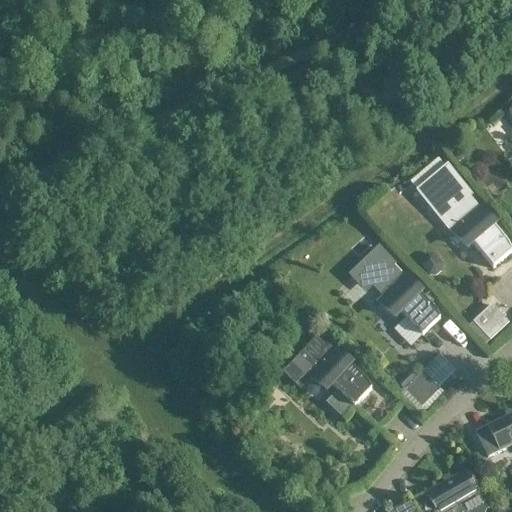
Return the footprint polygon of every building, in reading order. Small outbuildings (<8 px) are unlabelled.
[(468,197),(442,219),(453,232),(451,234),(451,235),(459,243),(468,250),(473,247),(492,271),(511,255),(508,247),(493,229),(496,228),(480,209),(479,210),(468,197)] [(376,246),(354,268),(383,298),(377,304),(378,305),(386,313),(396,319),(400,316),(422,338),(439,321),(435,313),(420,297),(422,295),(405,278),(403,280),(391,267),(394,265),(376,246)] [(436,254),(430,254),(425,258),(425,264),(432,273),(439,274),(444,270),(444,263),(436,254)] [(509,325),(492,306),(472,323),(490,342),(509,325)] [(298,388),(308,378),(309,379),(317,387),(327,392),(331,388),(354,410),(371,391),(366,384),(350,369),(352,367),(334,350),(332,352),(318,339),(284,375),(298,388)] [(439,390),(421,373),(404,391),(421,408),(439,390)] [(511,415),(475,434),(487,460),(511,447),(511,415)] [(484,505),(484,504),(465,472),(410,504),(414,511),(453,511),(457,510),(457,511),(485,511),(486,511),(486,509),(485,508),(485,507),(484,505)]
